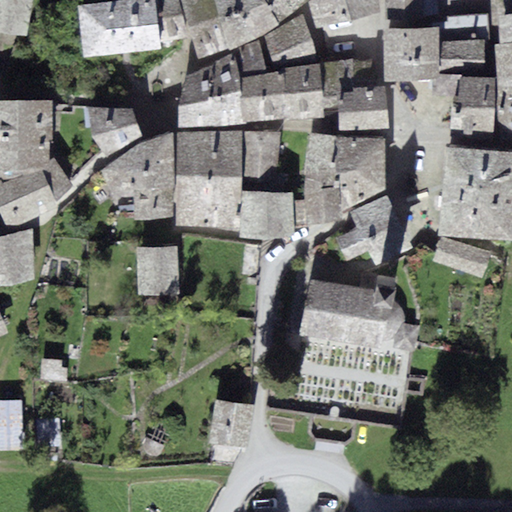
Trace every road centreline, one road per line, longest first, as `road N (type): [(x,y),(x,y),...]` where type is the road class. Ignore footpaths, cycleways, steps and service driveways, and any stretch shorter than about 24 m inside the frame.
road 1 (residential): [(399,129),(385,193),(288,247),(274,264),(259,354),(257,452),(267,469)]
road 2 (track): [(0,468),(142,479),(267,469)]
road 3 (residential): [(399,129),(173,131)]
road 4 (residential): [(144,138),(98,160),(57,211),(0,234)]
road 5 (residential): [(0,94),(137,98),(144,138)]
road 6 (track): [(0,370),(57,211)]
road 7 (residential): [(381,0),(380,68),(399,129)]
road 8 (residential): [(306,0),(261,38),(196,64)]
